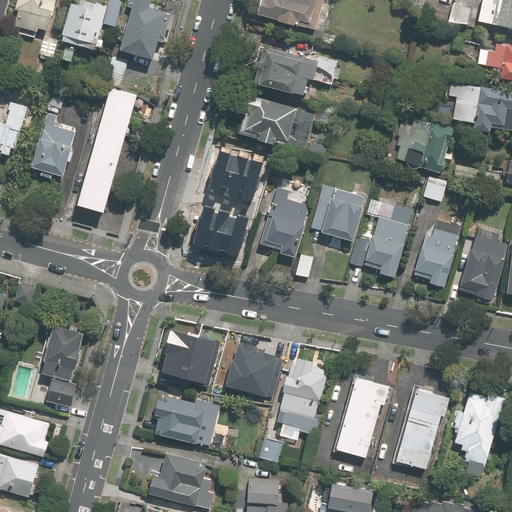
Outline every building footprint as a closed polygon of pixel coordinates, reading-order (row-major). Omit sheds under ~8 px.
[(44,26),(53,29),(61,0),(21,0),(20,6),(24,7),(19,24),(43,30),(44,26)] [(111,0),(112,2),(102,0),(72,0),(65,41),(107,48),(109,37),(106,37),(108,21),(123,24),(126,0),(111,0)] [(136,0),(136,2),(123,49),(156,58),(169,11),(152,6),(153,0),(136,0)] [(261,0),(258,15),(314,30),(322,0),(261,0)] [(511,0),(475,0),(471,25),(511,33),(511,0)] [(469,9),(448,6),(445,24),(467,27),(469,9)] [(55,55),(59,55),(62,37),(48,35),(47,41),(45,40),(42,57),(54,59),(55,55)] [(511,86),(511,48),(491,45),(490,53),(482,52),(480,69),(496,72),(495,83),(511,86)] [(309,65),(261,52),(251,88),(299,101),(309,65)] [(130,59),(114,56),(109,82),(125,85),(130,59)] [(81,198),(108,206),(139,91),(113,84),(81,198)] [(511,94),(511,91),(449,85),(447,98),(453,99),(450,123),(469,125),(468,134),(486,136),(486,130),(511,133),(511,94)] [(66,96),(46,94),(44,110),(64,113),(66,96)] [(6,153),(20,157),(32,105),(0,98),(0,155),(6,157),(6,153)] [(240,133),(255,137),(253,144),(270,148),(271,141),(281,144),(291,110),(250,99),(240,133)] [(339,110),(317,104),(314,117),(336,122),(339,110)] [(61,173),(69,175),(80,131),(64,127),(65,123),(58,121),(60,115),(50,112),(36,166),(45,168),(44,174),(59,178),(61,173)] [(435,177),(449,162),(452,155),(446,152),(455,130),(413,114),(394,161),(435,177)] [(479,171),(454,167),(453,170),(447,169),(445,176),(479,183),(481,176),(478,176),(479,171)] [(210,211),(202,209),(197,225),(205,227),(202,237),(221,242),(219,248),(235,252),(239,239),(253,188),(256,175),(236,170),(232,182),(219,178),(210,211)] [(276,256),(291,261),(314,189),(284,179),(281,187),(276,185),(256,246),(277,252),(276,256)] [(433,184),(426,182),(421,198),(439,203),(446,182),(435,179),(433,184)] [(337,187),(324,183),(311,226),(324,229),(325,228),(356,237),(366,203),(364,202),(367,194),(338,185),(337,187)] [(356,237),(349,264),(362,268),(363,265),(378,269),(376,276),(393,281),(411,212),(396,208),(398,201),(380,196),(378,204),(368,201),(364,214),(377,218),(371,241),(356,237)] [(421,237),(411,275),(427,279),(425,287),(442,291),(456,236),(427,229),(424,238),(421,237)] [(506,245),(474,236),(469,253),(466,252),(454,291),(474,296),(473,300),(489,305),(506,245)] [(511,238),(508,238),(502,297),(511,297),(511,238)] [(316,252),(302,248),(296,271),(309,275),(316,252)] [(39,284),(23,281),(19,300),(35,303),(39,284)] [(0,344),(2,345),(12,293),(0,290),(0,344)] [(65,322),(56,319),(46,355),(48,356),(45,369),(72,377),(76,363),(78,363),(84,343),(83,343),(87,327),(83,326),(83,324),(66,320),(65,322)] [(179,359),(176,358),(172,373),(175,374),(175,375),(221,387),(231,351),(221,348),(222,342),(208,338),(206,344),(185,338),(179,359)] [(232,387),(275,396),(283,359),(265,355),(266,350),(241,344),(232,387)] [(287,388),(282,406),(311,414),(309,419),(306,418),(304,424),(313,427),(314,421),(316,422),(319,410),(318,409),(321,399),(322,399),(330,372),(328,372),(329,368),(314,364),(316,358),(301,354),(299,359),(295,358),(291,371),(290,371),(286,387),(287,388)] [(389,402),(395,382),(357,372),(337,447),(370,456),(385,401),(389,402)] [(54,376),(48,398),(72,405),(78,383),(54,376)] [(436,388),(426,385),(425,387),(413,384),(392,463),(427,473),(447,398),(435,395),(436,388)] [(475,396),(456,392),(443,448),(462,452),(457,473),(482,479),(504,390),(478,384),(475,396)] [(197,399),(167,392),(166,396),(162,395),(158,411),(162,412),(157,431),(199,441),(199,440),(211,444),(222,403),(198,397),(197,399)] [(2,407),(0,414),(0,440),(49,455),(53,441),(48,439),(53,420),(14,409),(14,410),(2,407)] [(298,443),(287,441),(288,439),(267,433),(261,455),(308,467),(313,451),(297,447),(298,443)] [(156,471),(151,490),(198,503),(198,502),(212,506),(217,491),(210,489),(215,471),(206,469),(209,460),(168,449),(162,473),(156,471)] [(44,464),(0,451),(0,485),(35,495),(44,464)] [(282,511),(283,511),(291,511),(292,500),(280,499),(281,477),(259,476),(260,467),(249,466),(248,470),(238,470),(236,506),(238,506),(237,511),(245,511),(245,507),(248,507),(249,481),(252,481),(250,511),(282,511)] [(347,511),(349,506),(371,511),(377,488),(339,479),(334,500),(326,498),(323,510),(330,511),(347,511)] [(416,486),(410,511),(483,511),(486,501),(416,486)] [(27,511),(28,511),(0,503),(0,511),(27,511)]
